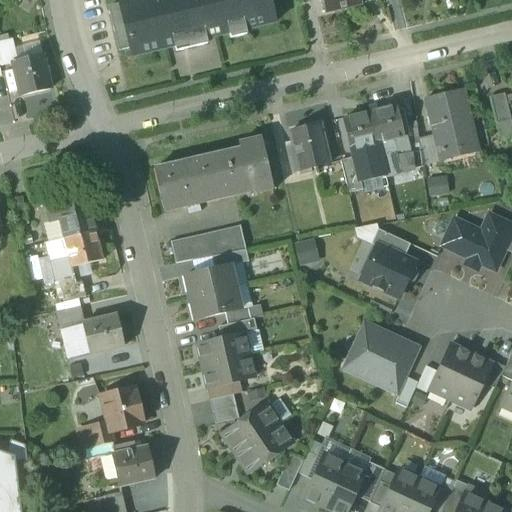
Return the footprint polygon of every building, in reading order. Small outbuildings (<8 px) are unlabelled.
[(269,0),(117,0),(119,6),(129,49),(132,58),(174,48),(175,53),(207,45),(206,40),(229,35),(230,40),(246,36),(245,31),(275,24),(269,0)] [(359,0),(320,0),(324,15),(361,6),(359,0)] [(129,49),(119,6),(108,9),(118,52),(129,49)] [(12,41),(0,43),(0,63),(1,67),(12,65),(12,63),(17,62),(12,41)] [(42,43),(27,46),(29,57),(44,54),(42,43)] [(17,62),(12,63),(12,65),(20,98),(50,91),(42,56),(17,62)] [(462,91),(425,100),(434,136),(440,162),(477,153),(462,91)] [(504,95),(490,99),(496,125),(510,121),(504,95)] [(396,108),(370,114),(377,145),(392,141),(403,139),(399,122),(396,108)] [(370,114),(343,120),(345,125),(339,127),(343,142),(348,140),(351,152),(362,149),(377,145),(370,114)] [(405,121),(399,122),(403,139),(406,138),(409,138),(408,132),(405,121)] [(320,126),(289,133),(292,147),(286,148),(291,173),(297,172),(328,165),(320,126)] [(417,130),(408,132),(409,138),(406,138),(409,153),(420,151),(418,140),(417,130)] [(434,136),(418,140),(420,151),(422,167),(440,162),(434,136)] [(403,139),(392,141),(396,158),(409,155),(409,153),(406,138),(403,139)] [(239,151),(165,168),(165,167),(153,170),(158,191),(164,190),(168,207),(253,188),(254,195),(273,190),(261,139),(238,145),(239,151)] [(392,141),(377,145),(383,169),(385,178),(422,168),(422,167),(420,151),(409,153),(409,155),(396,158),(392,141)] [(377,145),(362,149),(366,164),(355,167),(356,174),(383,169),(377,145)] [(362,149),(351,152),(353,159),(355,167),(366,164),(362,149)] [(353,159),(341,162),(348,195),(360,192),(356,174),(355,167),(353,159)] [(21,197),(10,200),(15,222),(26,219),(21,197)] [(88,204),(47,213),(50,224),(59,222),(63,240),(64,240),(95,233),(88,204)] [(480,234),(456,222),(452,224),(441,248),(494,272),(504,252),(511,233),(511,227),(488,217),(480,234)] [(240,227),(171,243),(175,265),(211,258),(245,252),(240,227)] [(409,246),(377,231),(370,245),(376,248),(377,247),(403,259),(409,246)] [(95,233),(64,240),(68,259),(71,269),(71,270),(102,262),(95,233)] [(296,243),(300,266),(321,263),(318,239),(296,243)] [(63,240),(43,245),(47,259),(39,261),(45,286),(53,284),(49,264),(68,259),(64,240),(63,240)] [(403,259),(377,247),(376,248),(368,265),(363,267),(359,276),(361,282),(398,299),(405,283),(407,284),(412,282),(415,277),(413,271),(411,270),(414,264),(403,259)] [(245,252),(211,258),(214,270),(229,267),(248,263),(245,252)] [(68,259),(49,264),(53,284),(58,283),(74,279),(71,270),(71,269),(68,259)] [(214,270),(184,277),(190,300),(234,289),(229,267),(214,270)] [(74,279),(58,283),(63,304),(78,301),(85,299),(82,284),(75,285),(74,279)] [(234,289),(190,300),(195,322),(224,315),(240,311),(234,289)] [(78,301),(63,304),(64,312),(80,308),(78,301)] [(240,311),(224,315),(227,326),(253,320),(262,318),(259,307),(240,311)] [(64,312),(56,314),(59,330),(82,325),(83,324),(84,324),(80,308),(64,312)] [(84,324),(83,324),(82,325),(90,357),(123,348),(115,316),(84,324)] [(227,326),(218,329),(221,340),(243,335),(243,336),(256,333),(253,320),(227,326)] [(82,325),(59,330),(68,362),(90,357),(82,325)] [(415,350),(365,327),(344,370),(395,394),(415,350)] [(221,340),(196,346),(202,368),(248,357),(243,336),(243,335),(221,340)] [(436,373),(428,390),(450,400),(470,357),(448,347),(436,373)] [(504,368),(500,377),(511,382),(511,379),(511,356),(510,356),(504,368)] [(248,357),(202,368),(207,390),(234,384),(253,380),(248,357)] [(492,367),(470,357),(450,400),(471,411),(483,385),(492,367)] [(492,367),(483,385),(494,390),(500,377),(504,368),(493,363),(492,367)] [(417,384),(415,389),(426,394),(428,390),(436,373),(425,368),(417,384)] [(253,380),(234,384),(237,395),(266,389),(263,377),(253,380)] [(406,379),(395,405),(405,410),(417,384),(406,379)] [(511,379),(511,382),(500,406),(511,411),(511,379)] [(134,390),(100,398),(107,428),(108,434),(110,433),(142,426),(134,390)] [(233,397),(209,402),(215,425),(238,420),(233,397)] [(264,406),(223,434),(224,437),(223,442),(226,446),(231,447),(236,454),(277,426),(264,406)] [(277,426),(236,454),(241,461),(240,462),(239,466),(243,471),(248,472),(249,474),(291,446),(277,426)] [(107,428),(78,435),(82,451),(113,444),(110,433),(108,434),(107,428)] [(26,453),(24,447),(10,442),(5,456),(14,459),(15,464),(27,463),(26,453)] [(302,462),(297,474),(307,479),(323,447),(312,442),(302,462)] [(131,444),(112,449),(112,456),(111,456),(118,488),(154,480),(147,448),(133,451),(131,444)] [(20,511),(15,464),(14,459),(5,456),(0,453),(0,511),(20,511)] [(290,456),(275,487),(288,492),(297,474),(302,462),(290,456)] [(344,465),(323,456),(303,499),(323,509),(344,465)] [(369,464),(364,475),(354,497),(369,504),(384,471),(369,464)] [(364,475),(344,465),(323,509),(330,511),(347,511),(354,497),(364,475)] [(384,471),(369,504),(379,509),(395,476),(384,471)] [(403,511),(418,481),(397,471),(395,476),(379,509),(377,511),(403,511)] [(428,511),(438,490),(418,481),(403,511),(428,511)] [(452,489),(441,511),(454,511),(463,494),(452,489)] [(480,511),(484,504),(463,494),(454,511),(480,511)] [(124,511),(121,495),(93,501),(95,511),(124,511)]
